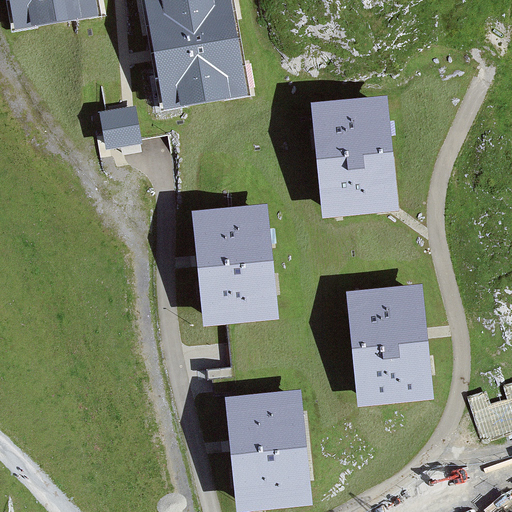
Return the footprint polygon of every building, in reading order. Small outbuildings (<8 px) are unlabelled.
[(93,0),(10,0),(15,28),(96,15),(93,0)] [(231,0),(176,0),(148,4),(164,108),(246,96),(231,0)] [(383,106),(316,112),(326,217),(393,211),(383,106)] [(134,112),(104,116),(109,148),(139,144),(134,112)] [(263,211),(196,218),(206,324),(273,317),(263,211)] [(419,294),(352,301),(363,403),(430,396),(419,294)] [(298,397),(232,403),(242,508),(308,502),(298,397)]
